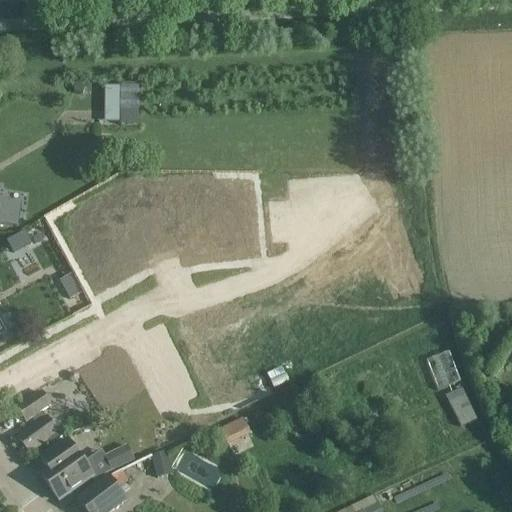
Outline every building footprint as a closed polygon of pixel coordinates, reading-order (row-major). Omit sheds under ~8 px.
[(119,87),(119,114),(119,115),(139,116),(138,88),(119,87)] [(0,225),(18,228),(20,206),(0,203),(0,225)] [(262,260),(258,220),(238,222),(242,262),(262,260)] [(242,262),(238,222),(219,224),(223,264),(242,262)] [(223,264),(219,224),(200,226),(204,266),(223,264)] [(180,228),(184,268),(204,266),(200,226),(180,228)] [(165,262),(146,227),(122,239),(141,275),(165,262)] [(359,283),(361,286),(382,270),(355,235),(335,251),(337,254),(359,283)] [(99,252),(118,287),(141,275),(122,239),(99,252)] [(76,265),(95,300),(118,287),(99,252),(76,265)] [(359,283),(337,254),(314,272),(335,300),(359,283)] [(282,292),(262,299),(274,337),(295,330),(282,292)] [(255,343),(274,337),(262,299),(243,305),(255,343)] [(243,305),(223,312),(236,350),(255,343),(243,305)] [(217,356),(236,350),(223,312),(204,318),(217,356)] [(204,318),(184,325),(197,363),(217,356),(204,318)] [(449,353),(426,362),(438,392),(460,383),(449,353)] [(68,377),(68,379),(68,381),(69,382),(70,383),(72,383),(74,383),(76,383),(77,381),(77,380),(78,379),(78,377),(77,375),(76,374),(74,373),(73,373),(71,373),(70,374),(69,376),(68,377)] [(25,423),(31,419),(40,413),(50,406),(41,392),(16,410),(25,423)] [(462,429),(476,422),(463,397),(460,392),(445,400),(460,430),(462,429)] [(266,408),(265,413),(267,417),(272,419),(277,416),(278,411),(275,407),(271,405),(266,408)] [(45,419),(40,413),(31,419),(36,426),(18,439),(29,454),(48,440),(52,445),(65,435),(57,424),(52,427),(46,419),(45,419)] [(227,447),(250,436),(242,421),(220,432),(227,447)] [(52,452),(40,460),(45,467),(50,474),(42,479),(59,502),(75,491),(91,480),(96,487),(105,480),(104,478),(135,463),(127,447),(105,458),(101,453),(83,465),(67,441),(52,452)] [(166,453),(150,458),(156,480),(172,476),(166,453)] [(93,489),(77,501),(84,511),(112,511),(125,502),(107,478),(105,480),(96,487),(93,489)]
